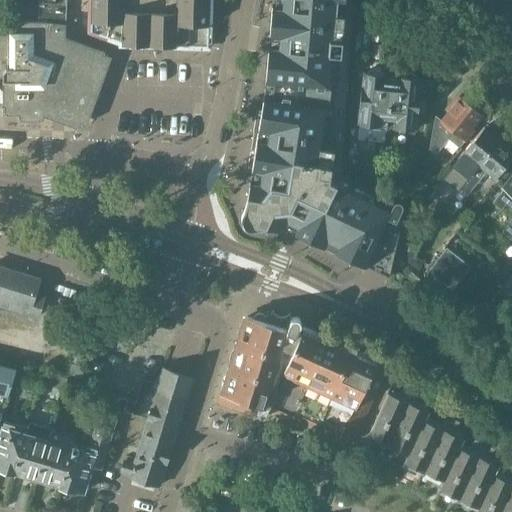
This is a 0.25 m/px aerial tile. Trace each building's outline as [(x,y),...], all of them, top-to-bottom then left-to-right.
[(38,0),(38,24),(41,24),(65,27),(66,15),(64,14),(65,0),(38,0)] [(122,40),(150,43),(150,0),(91,0),(91,25),(121,38),(122,40)] [(150,0),(150,43),(209,48),(210,0),(150,0)] [(340,175),(353,15),(351,15),(345,15),(345,11),(346,5),(346,0),(272,0),(271,19),(271,25),(268,61),(267,67),(265,89),(262,111),(261,117),(258,136),(255,152),(254,158),(248,193),(247,200),(245,208),(242,215),(242,217),(242,219),(242,222),(243,224),(246,226),(247,227),(249,228),(251,228),(263,227),(266,227),(269,228),(280,229),(292,231),(306,238),(312,241),(346,257),(352,260),(387,277),(389,278),(406,202),(340,175)] [(41,24),(38,24),(11,24),(11,26),(0,25),(0,78),(3,78),(3,108),(19,108),(20,115),(42,115),(44,109),(80,122),(105,53),(65,41),(65,27),(41,24)] [(359,126),(386,129),(392,76),(365,73),(359,126)] [(392,76),(386,129),(415,132),(421,79),(392,76)] [(452,111),(444,121),(436,113),(429,149),(435,153),(448,139),(459,149),(465,142),(466,143),(475,132),(472,128),(482,115),(460,97),(450,109),(452,111)] [(484,128),(463,154),(453,165),(462,172),(447,191),(454,196),(459,190),(479,167),(500,141),(484,128)] [(511,159),(511,151),(500,141),(479,167),(459,190),(466,196),(472,188),(473,188),(478,183),(482,186),(490,176),(494,179),(506,167),(511,159)] [(363,160),(362,174),(381,177),(382,169),(382,162),(363,160)] [(381,177),(380,183),(394,184),(396,170),(382,169),(381,177)] [(511,178),(492,203),(501,211),(511,198),(511,197),(511,178)] [(411,185),(403,184),(402,194),(410,194),(411,185)] [(406,242),(401,253),(403,255),(412,259),(417,248),(406,242)] [(428,273),(452,292),(470,267),(446,248),(428,273)] [(39,280),(0,268),(0,305),(38,317),(44,298),(35,295),(39,280)] [(492,316),(511,292),(511,274),(497,292),(499,293),(487,307),(494,313),(492,316)] [(402,286),(403,284),(405,279),(395,275),(394,280),(393,282),(399,285),(402,286)] [(411,275),(405,282),(414,289),(419,282),(411,275)] [(511,292),(492,316),(507,328),(511,322),(511,292)] [(462,298),(456,294),(449,302),(456,307),(462,298)] [(272,312),(272,313),(266,317),(263,315),(259,314),(255,316),(253,319),(244,316),(221,393),(259,406),(257,415),(260,418),(264,417),(268,412),(291,423),(293,419),(316,431),(318,427),(352,443),(388,366),(301,326),(301,322),(299,319),(296,318),(292,319),(289,316),(290,314),(289,313),(288,315),(284,318),(279,318),(275,315),(273,311),(272,312)] [(0,394),(8,396),(15,367),(0,363),(0,394)] [(148,419),(136,459),(126,456),(121,473),(131,476),(131,478),(159,487),(192,378),(163,369),(159,384),(143,379),(136,402),(127,400),(124,411),(148,419)] [(41,373),(38,383),(65,390),(67,380),(41,373)] [(407,378),(398,399),(407,403),(418,408),(428,387),(419,383),(418,385),(415,384),(416,381),(407,378)] [(86,405),(92,387),(67,380),(65,390),(62,398),(86,405)] [(254,405),(219,394),(217,405),(250,416),(254,405)] [(369,435),(388,444),(407,403),(398,399),(388,394),(369,435)] [(388,444),(408,453),(422,421),(424,422),(428,413),(418,408),(407,403),(388,444)] [(433,426),(442,430),(453,435),(463,414),(455,410),(453,413),(450,411),(451,408),(443,405),(433,426)] [(61,486),(60,485),(60,487),(76,491),(76,490),(84,492),(92,466),(101,469),(117,417),(99,412),(88,447),(75,443),(61,486)] [(405,462),(424,471),(442,430),(433,426),(424,422),(422,421),(408,453),(409,453),(405,462)] [(0,469),(15,473),(15,472),(29,429),(28,429),(5,423),(0,438),(0,469)] [(15,472),(38,479),(54,430),(29,423),(28,429),(29,429),(15,472)] [(38,479),(60,485),(61,486),(75,443),(74,442),(76,436),(54,430),(38,479)] [(424,471),(444,480),(459,447),(459,448),(463,439),(453,435),(442,430),(424,471)] [(468,453),(478,457),(488,462),(498,441),(489,437),(488,440),(484,438),(486,435),(478,432),(468,453)] [(439,489),(459,499),(478,457),(468,453),(459,448),(459,447),(444,480),(439,489)] [(459,499),(479,508),(494,475),(498,467),(488,462),(478,457),(459,499)] [(476,511),(501,511),(511,488),(511,483),(504,480),(494,475),(479,508),(476,511)] [(511,511),(511,488),(501,511),(511,511)] [(258,511),(259,508),(267,510),(270,502),(253,497),(249,510),(236,506),(236,509),(220,504),(218,511),(258,511)]
